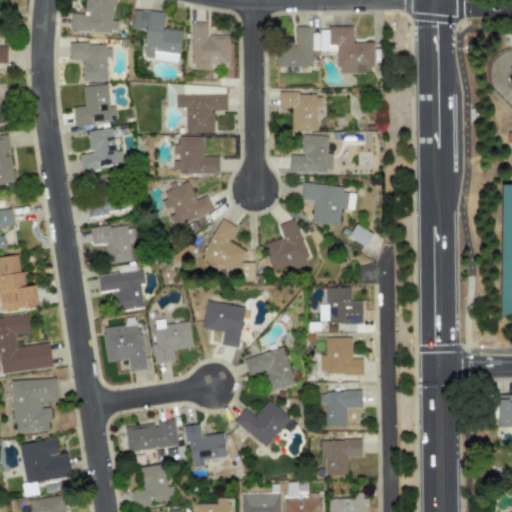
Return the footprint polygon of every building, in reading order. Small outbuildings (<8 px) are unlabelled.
[(69,13),(68,30),(115,32),(115,20),(111,20),(111,0),(83,0),(83,14),(69,13)] [(180,30),(161,29),(163,13),(132,9),(130,29),(144,30),(141,58),(177,62),(180,30)] [(190,70),(209,69),(208,63),(227,63),(226,35),(205,35),(205,22),(188,23),(190,70)] [(309,26),(293,26),(293,43),(273,43),(274,67),(311,66),(309,26)] [(351,28),(319,28),(319,51),(335,51),(335,73),(371,73),(371,42),(351,42),(351,28)] [(67,44),(67,59),(80,59),(80,81),(105,80),(104,57),(109,57),(109,43),(67,44)] [(81,85),(82,106),(70,107),(71,123),(114,121),(113,106),(107,106),(105,84),(81,85)] [(164,107),(184,108),(183,132),(211,133),(212,110),(224,110),(224,86),(165,84),(164,107)] [(314,131),(314,106),(320,106),(320,94),(277,93),(277,108),(289,109),(289,131),(314,131)] [(86,131),(89,154),(77,155),(79,171),(116,166),(112,128),(86,131)] [(0,134),(0,183),(12,182),(6,134),(0,134)] [(326,135),(300,135),(299,155),(287,155),(287,171),(330,172),(330,153),(325,153),(326,135)] [(201,137),(177,137),(177,145),(170,145),(171,173),(217,173),(217,156),(201,156),(201,137)] [(87,216),(113,212),(108,176),(92,179),(93,189),(83,190),(87,216)] [(192,220),(212,211),(205,195),(194,200),(186,182),(159,194),(166,209),(179,237),(197,229),(192,220)] [(337,225),(338,209),(352,209),(353,193),(341,192),(341,186),(300,183),(299,199),(311,200),(309,222),(337,225)] [(498,315),(511,315),(511,184),(500,184),(498,315)] [(0,210),(0,248),(3,248),(2,235),(0,235),(0,225),(11,225),(10,210),(0,210)] [(235,227),(220,219),(197,257),(230,277),(245,252),(227,241),(235,227)] [(276,224),(280,238),(261,244),(270,273),(306,263),(293,219),(276,224)] [(105,264),(134,260),(129,224),(88,229),(90,245),(103,243),(105,264)] [(363,246),(370,234),(353,224),(346,237),(363,246)] [(0,310),(36,306),(33,285),(22,286),(18,254),(0,256),(0,310)] [(239,263),(240,281),(252,280),(251,262),(239,263)] [(141,307),(138,284),(142,284),(141,270),(134,271),(133,264),(116,266),(117,273),(95,275),(97,292),(111,290),(113,311),(141,307)] [(323,286),(322,305),(317,305),(317,323),(360,324),(360,301),(349,301),(349,287),(323,286)] [(236,347),(241,306),(204,301),(201,329),(221,332),(219,345),(236,347)] [(0,372),(50,367),(47,343),(15,347),(13,334),(28,333),(26,314),(0,316),(0,372)] [(100,328),(105,361),(126,359),(128,371),(143,369),(136,317),(123,318),(123,325),(100,328)] [(154,363),(173,361),(171,349),(190,347),(188,322),(162,324),(161,319),(149,321),(154,363)] [(360,374),(360,358),(349,358),(349,338),(323,337),(323,355),(317,355),(317,373),(360,374)] [(267,391),(292,384),(281,347),(241,358),(246,375),(262,371),(267,391)] [(10,380),(12,432),(48,431),(47,407),(39,408),(39,402),(55,401),(54,378),(10,380)] [(323,426),(344,425),(344,408),(360,408),(359,391),(317,392),(317,404),(323,404),(323,426)] [(511,394),(496,395),(496,427),(511,427),(511,394)] [(264,447),(279,427),(287,433),(294,423),(265,401),(253,416),(242,408),(231,422),(264,447)] [(122,427),(126,452),(175,445),(172,419),(153,421),(153,422),(122,427)] [(201,459),(224,457),(221,433),(198,435),(197,424),(184,425),(188,467),(202,466),(201,459)] [(16,445),(24,484),(69,475),(65,454),(57,456),(53,437),(16,445)] [(359,440),(319,440),(318,458),(324,458),(324,474),(345,474),(345,457),(359,457),(359,440)] [(138,467),(141,489),(128,491),(130,506),(167,501),(162,464),(138,467)] [(278,511),(278,492),(238,493),(238,511),(278,511)] [(365,511),(365,492),(352,492),(352,498),(326,498),(326,511),(365,511)] [(319,511),(319,493),(305,493),(305,499),(281,499),(281,511),(319,511)] [(28,499),(30,511),(63,511),(61,495),(28,499)] [(229,511),(229,498),(215,498),(215,503),(192,504),(192,511),(229,511)]
